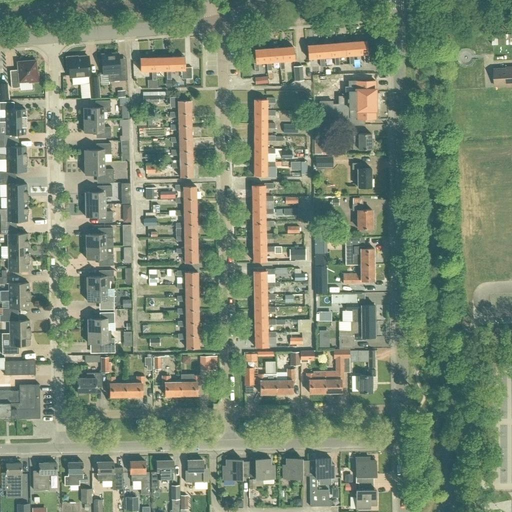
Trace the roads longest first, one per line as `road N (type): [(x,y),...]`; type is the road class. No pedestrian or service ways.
road 1 (tertiary): [(401,410),(399,0)]
road 2 (residential): [(228,412),(217,24)]
road 3 (residential): [(60,415),(53,38)]
road 4 (residential): [(401,410),(228,412)]
road 5 (residential): [(401,442),(229,445)]
road 6 (residential): [(229,445),(60,448)]
road 7 (residential): [(228,412),(60,415)]
road 8 (tertiary): [(53,38),(217,24)]
